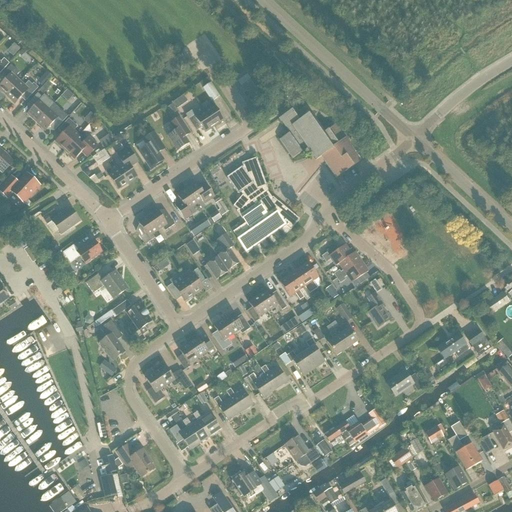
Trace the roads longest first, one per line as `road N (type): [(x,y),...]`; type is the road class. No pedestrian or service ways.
road 1 (residential): [(185,477),(416,330),(417,311),(390,270),(322,221)]
road 2 (residential): [(107,220),(248,124),(211,70)]
road 3 (tertiary): [(413,139),(262,0)]
road 4 (residential): [(178,328),(322,221)]
road 5 (residential): [(107,220),(0,115)]
road 6 (tertiary): [(511,228),(413,139)]
road 7 (residential): [(178,328),(107,220)]
road 8 (unclassified): [(413,139),(466,89),(511,60)]
road 9 (residential): [(322,221),(343,192),(413,139)]
road 10 (residential): [(145,421),(130,396),(130,368),(178,328)]
